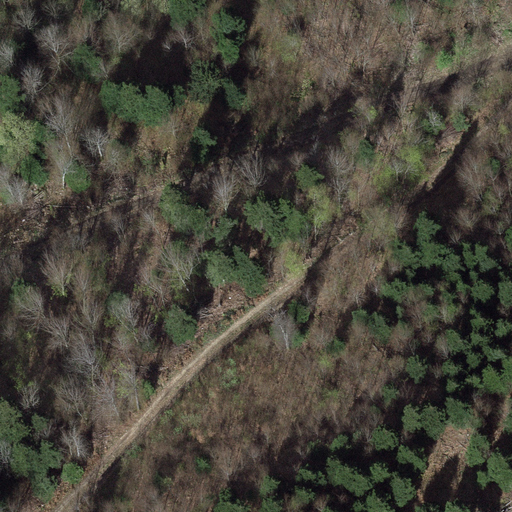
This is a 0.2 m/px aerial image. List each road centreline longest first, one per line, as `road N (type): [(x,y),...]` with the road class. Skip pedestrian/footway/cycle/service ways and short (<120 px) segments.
road 1 (track): [(71,511),(212,361),(445,191),(511,130)]
road 2 (track): [(0,267),(511,55)]
